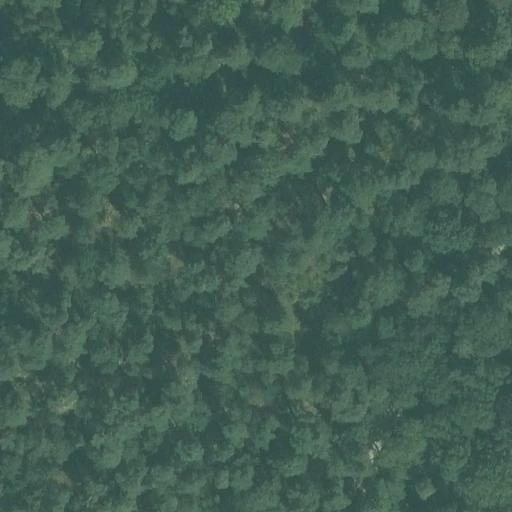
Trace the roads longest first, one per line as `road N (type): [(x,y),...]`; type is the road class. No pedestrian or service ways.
road 1 (track): [(0,101),(324,27),(340,0)]
road 2 (track): [(332,511),(511,205)]
